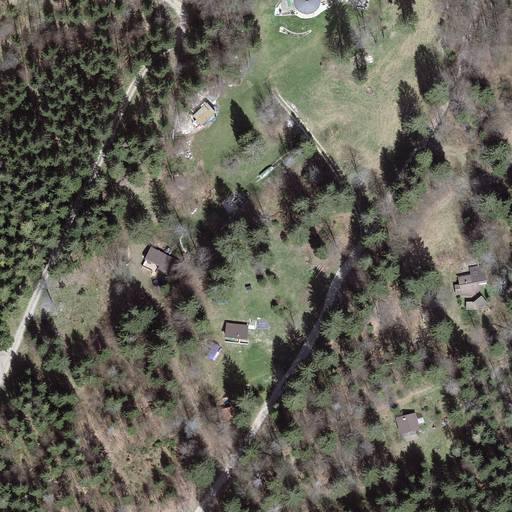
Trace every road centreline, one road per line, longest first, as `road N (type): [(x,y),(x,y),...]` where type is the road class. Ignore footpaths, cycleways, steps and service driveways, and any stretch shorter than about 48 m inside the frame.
road 1 (track): [(199,511),(447,103),(475,0)]
road 2 (track): [(175,0),(183,27),(136,77),(1,369)]
